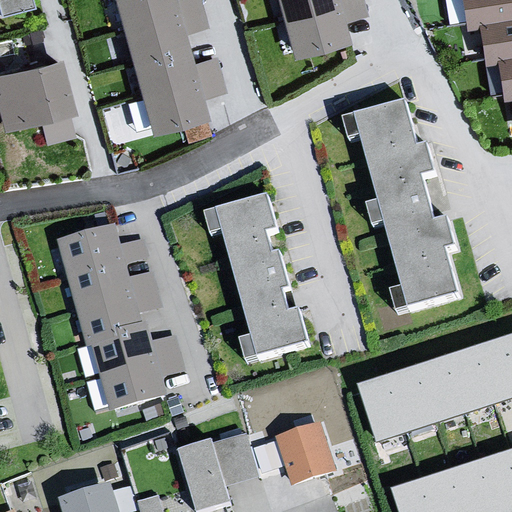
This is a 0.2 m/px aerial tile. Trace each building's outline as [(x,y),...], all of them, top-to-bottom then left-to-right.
[(31,0),(0,0),(0,10),(32,2),(31,0)] [(115,0),(152,129),(210,113),(206,98),(228,92),(217,54),(193,61),(185,32),(205,27),(197,0),(115,0)] [(277,0),(292,54),(350,38),(345,20),(339,0),(277,0)] [(364,0),(339,0),(345,20),(368,14),(364,0)] [(511,0),(461,0),(465,22),(478,20),(511,14),(511,0)] [(511,14),(478,20),(484,58),(494,56),(511,53),(511,14)] [(500,94),(511,91),(511,53),(494,56),(500,94)] [(60,56),(0,71),(0,115),(3,128),(39,119),(68,111),(74,109),(60,56)] [(408,103),(357,117),(409,310),(460,296),(448,251),(458,248),(450,219),(437,222),(425,176),(436,173),(428,145),(420,148),(408,103)] [(68,111),(39,119),(47,144),(75,137),(68,111)] [(202,122),(189,126),(192,139),(206,135),(202,122)] [(270,196),(207,213),(213,235),(224,232),(253,338),(241,342),(246,360),(309,343),(300,311),(290,314),(284,290),(291,288),(281,252),(274,254),(269,233),(279,230),(270,196)] [(116,225),(57,241),(87,347),(91,346),(110,413),(169,397),(164,379),(153,342),(148,324),(145,325),(142,314),(131,278),(128,265),(122,245),(116,225)] [(144,239),(122,245),(128,265),(149,259),(144,239)] [(153,272),(131,278),(142,314),(164,308),(153,272)] [(177,336),(153,342),(164,379),(187,373),(177,336)] [(511,337),(360,385),(379,444),(511,401),(511,337)] [(322,423),(277,438),(293,487),(338,472),(322,423)] [(89,428),(80,430),(83,441),(92,438),(89,428)] [(214,443),(179,453),(195,511),(204,511),(231,504),(226,488),(261,478),(248,435),(214,445),(214,443)] [(166,438),(156,441),(159,451),(169,448),(166,438)] [(511,511),(511,451),(392,490),(399,511),(511,511)] [(115,464),(101,468),(106,482),(119,478),(115,464)] [(118,511),(111,486),(61,501),(64,511),(118,511)] [(163,511),(159,496),(139,502),(142,511),(163,511)]
